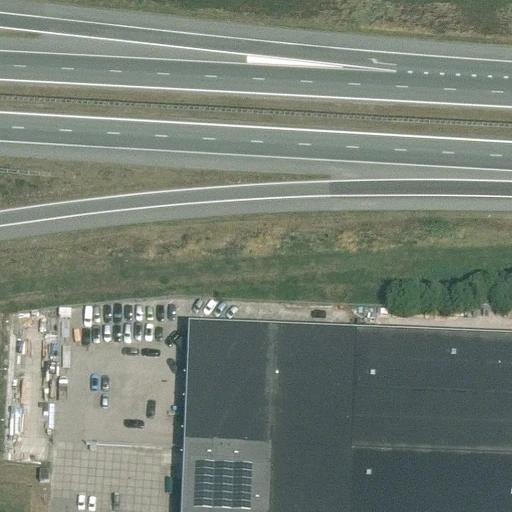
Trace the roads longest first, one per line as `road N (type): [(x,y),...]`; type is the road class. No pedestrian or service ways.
road 1 (motorway): [(0,226),(330,189),(511,184)]
road 2 (motorway): [(0,126),(511,156)]
road 3 (motorway): [(389,79),(0,20)]
road 4 (motorway): [(389,79),(0,60)]
road 5 (motorway): [(511,85),(389,79)]
